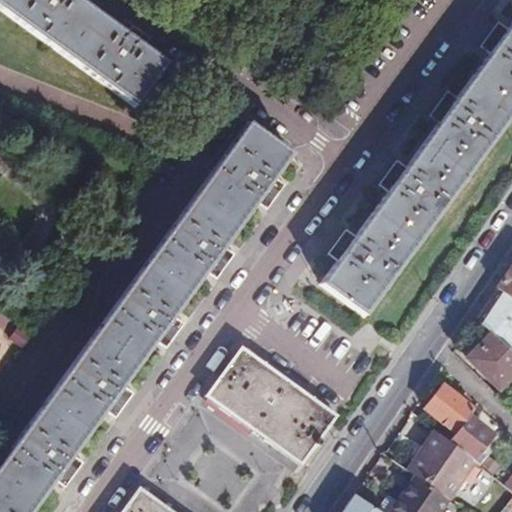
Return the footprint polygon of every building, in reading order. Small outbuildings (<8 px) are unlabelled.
[(165,64),(77,0),(0,0),(0,12),(133,109),(165,64)] [(481,46),(491,55),(509,31),(499,23),(481,46)] [(357,238),(339,262),(322,285),(363,316),(511,114),(511,26),(509,31),(491,55),(458,100),(440,124),(408,168),(390,193),(357,238)] [(430,116),(440,124),(458,100),(448,92),(430,116)] [(293,156),(248,124),(0,465),(0,511),(34,511),(57,481),(74,457),(107,412),(125,388),(158,342),(172,322),(208,273),(225,249),(257,205),(276,180),(293,156)] [(379,184),(390,193),(408,168),(398,160),(379,184)] [(276,180),(257,205),(267,212),(285,187),(276,180)] [(329,253),(339,262),(357,238),(346,230),(329,253)] [(225,249),(208,273),(217,280),(235,256),(225,249)] [(511,271),(504,283),(500,289),(502,291),(511,300),(511,271)] [(482,320),(479,323),(492,335),(506,349),(511,340),(511,300),(502,291),(486,311),(488,312),(482,320)] [(172,322),(158,342),(167,349),(182,329),(172,322)] [(511,354),(506,349),(492,335),(468,360),(497,387),(511,371),(511,354)] [(243,350),(208,396),(300,464),(335,416),(243,350)] [(425,410),(455,433),(467,417),(473,409),(442,387),(425,410)] [(125,388),(107,412),(116,419),(134,395),(125,388)] [(447,444),(468,458),(470,461),(482,448),(490,438),(467,417),(455,433),(447,444)] [(406,472),(414,478),(447,501),(462,481),(455,476),(468,458),(447,444),(434,434),(406,472)] [(470,461),(474,464),(477,466),(487,452),(482,448),(470,461)] [(74,457),(57,481),(66,488),(83,464),(74,457)] [(455,476),(462,481),(474,464),(470,461),(468,458),(455,476)] [(511,472),(502,485),(511,492),(511,472)] [(389,511),(439,511),(447,501),(414,478),(389,511)] [(122,511),(171,511),(140,489),(122,511)] [(447,501),(439,511),(451,511),(455,507),(447,501)]
